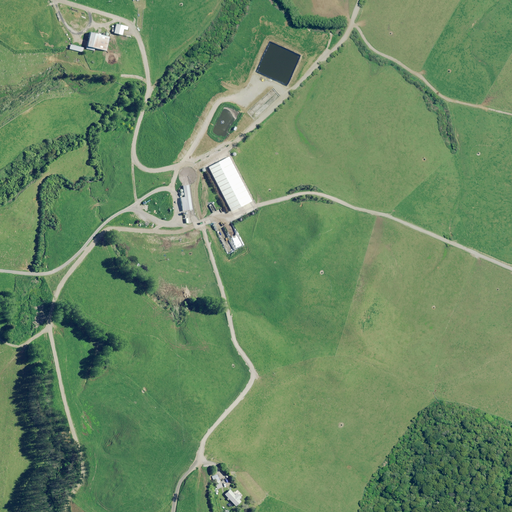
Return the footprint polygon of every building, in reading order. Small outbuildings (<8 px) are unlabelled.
[(128,27),(116,24),(114,33),(122,35),(123,29),(127,30),(128,27)] [(109,37),(89,32),(86,49),(94,51),(95,48),(106,51),(109,37)] [(219,162),(241,206),(251,201),(229,157),(219,162)] [(241,207),(218,162),(208,167),(231,212),(241,207)] [(192,210),(188,185),(183,186),(184,197),(180,198),(182,211),(192,210)] [(234,495),(229,490),(224,495),(235,506),(241,502),(239,500),(241,498),(237,493),(234,495)]
